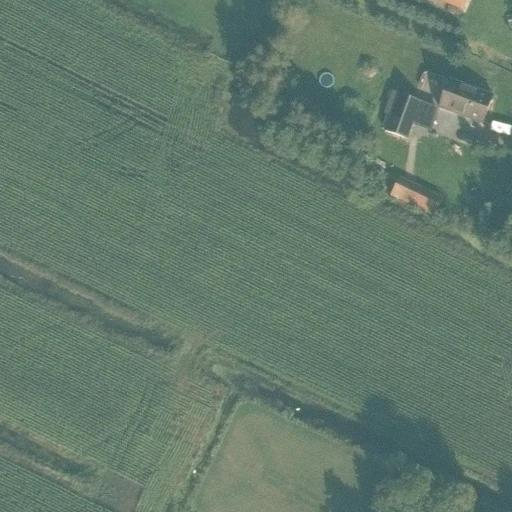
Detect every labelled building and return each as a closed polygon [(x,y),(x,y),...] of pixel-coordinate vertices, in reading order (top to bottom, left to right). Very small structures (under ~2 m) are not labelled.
[(440,0),(463,10),(467,0),(440,0)] [(477,89),(450,80),(442,76),(437,88),(445,91),(439,109),(482,125),(493,95),(492,95),(482,86),(477,89)] [(408,139),(421,102),(399,94),(385,131),(408,139)] [(297,118),(289,100),(267,110),(276,128),(297,118)] [(434,216),(442,198),(400,177),(391,195),(434,216)]
